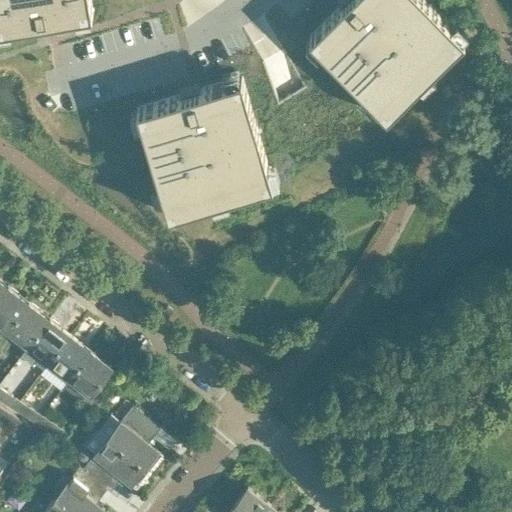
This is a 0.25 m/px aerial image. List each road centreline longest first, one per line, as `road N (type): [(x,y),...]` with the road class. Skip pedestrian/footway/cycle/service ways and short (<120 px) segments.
road 1 (residential): [(250,412),(0,217)]
road 2 (residential): [(356,511),(250,412)]
road 3 (residential): [(164,511),(250,412)]
